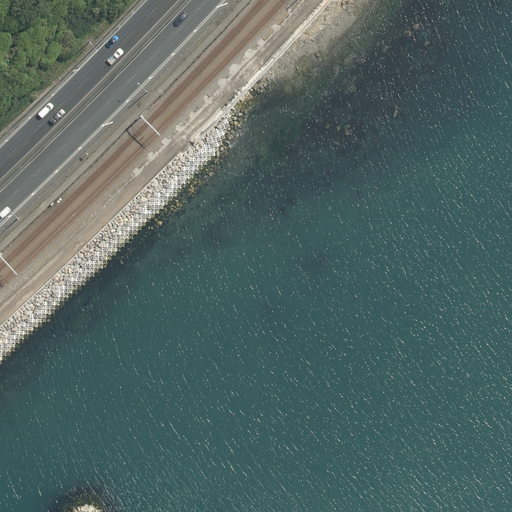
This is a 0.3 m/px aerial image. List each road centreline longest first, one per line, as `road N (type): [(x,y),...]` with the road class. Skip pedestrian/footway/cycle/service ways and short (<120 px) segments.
road 1 (trunk): [(217,0),(0,220)]
road 2 (trunk): [(0,180),(178,0)]
